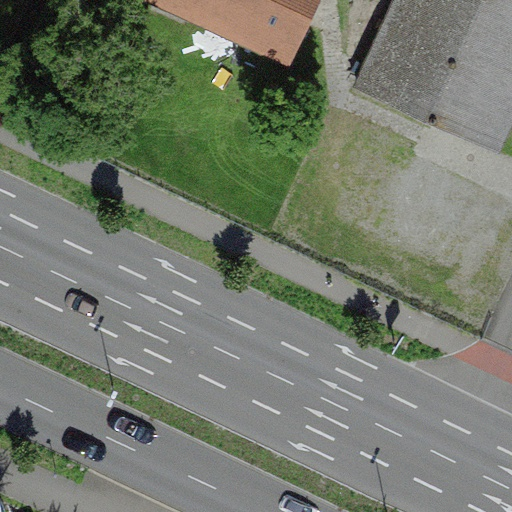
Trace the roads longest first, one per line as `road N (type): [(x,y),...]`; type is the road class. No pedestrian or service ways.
road 1 (primary): [(511,484),(0,238)]
road 2 (primary): [(0,383),(266,511)]
